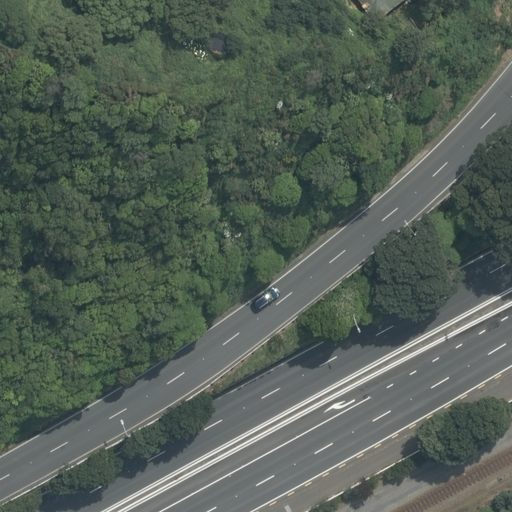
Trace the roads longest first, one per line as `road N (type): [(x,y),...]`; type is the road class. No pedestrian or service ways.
road 1 (secondary): [(0,473),(188,359),(407,201),(511,93)]
road 2 (primary): [(55,511),(511,261)]
road 3 (primary): [(511,329),(180,511)]
